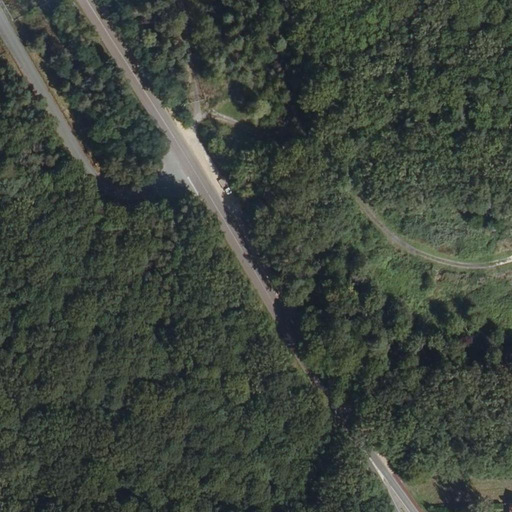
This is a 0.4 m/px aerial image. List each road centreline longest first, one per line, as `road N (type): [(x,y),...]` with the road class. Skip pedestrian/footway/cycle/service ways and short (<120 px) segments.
road 1 (secondary): [(85,0),(368,454)]
road 2 (track): [(0,230),(65,199),(116,223),(142,221),(151,199),(141,192)]
